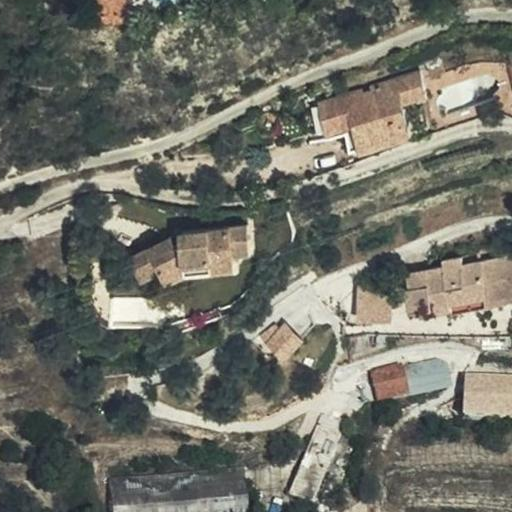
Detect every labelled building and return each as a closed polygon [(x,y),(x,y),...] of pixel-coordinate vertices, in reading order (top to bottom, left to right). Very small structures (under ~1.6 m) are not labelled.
[(130,0),(102,0),(98,1),(101,13),(118,17),(135,19),(130,0)] [(438,60),(425,67),(431,80),(445,73),(438,60)] [(324,103),(334,136),(348,132),(353,148),(410,130),(403,107),(401,101),(424,95),(419,75),(324,103)] [(426,101),(424,95),(401,101),(403,107),(426,101)] [(281,121),(279,118),(277,114),(271,112),(265,113),(261,117),(259,122),(259,125),(262,131),(267,134),(272,134),(276,133),(280,129),(281,124),(281,121)] [(233,253),(250,251),(247,226),(181,234),(133,258),(143,279),(162,270),(168,282),(187,273),(186,262),(212,259),(213,270),(235,268),(233,253)] [(98,256),(101,242),(90,239),(86,255),(98,256)] [(256,250),(250,251),(233,253),(235,268),(213,270),(187,273),(168,282),(184,315),(237,300),(257,282),(255,275),(273,259),(265,251),(256,250)] [(452,301),(488,295),(482,261),(481,254),(445,260),(446,266),(411,272),(413,286),(408,286),(412,308),(434,304),(435,309),(453,306),(452,301)] [(511,255),(482,261),(488,295),(489,304),(511,300),(511,255)] [(187,273),(213,270),(212,259),(186,262),(187,273)] [(394,318),(394,284),(359,284),(359,320),(394,318)] [(489,304),(488,295),(452,301),(453,306),(454,311),(489,304)] [(440,361),(401,369),(406,396),(444,387),(440,361)] [(406,396),(401,369),(400,367),(373,372),(379,402),(406,397),(406,396)] [(465,420),(511,419),(511,375),(465,376),(465,420)] [(312,507),(345,422),(323,414),(289,499),(312,507)] [(395,466),(511,471),(511,441),(397,437),(395,466)] [(113,511),(289,511),(284,463),(110,480),(113,511)]
